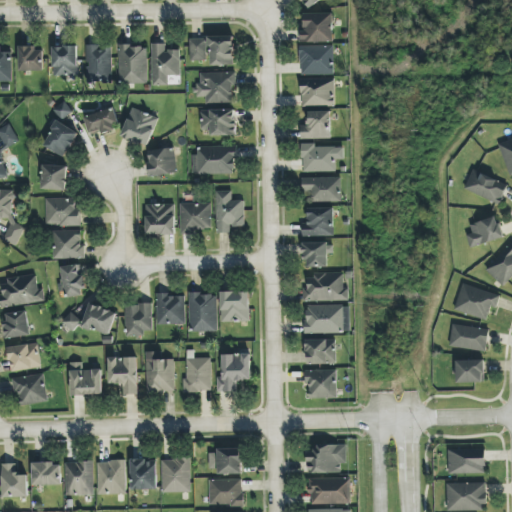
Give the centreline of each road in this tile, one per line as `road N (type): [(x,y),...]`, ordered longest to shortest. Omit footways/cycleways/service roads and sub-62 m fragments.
road 1 (residential): [(511,418),(0,431)]
road 2 (residential): [(266,13),(276,511)]
road 3 (residential): [(0,13),(266,13)]
road 4 (residential): [(109,174),(122,204),(126,264),(275,262)]
